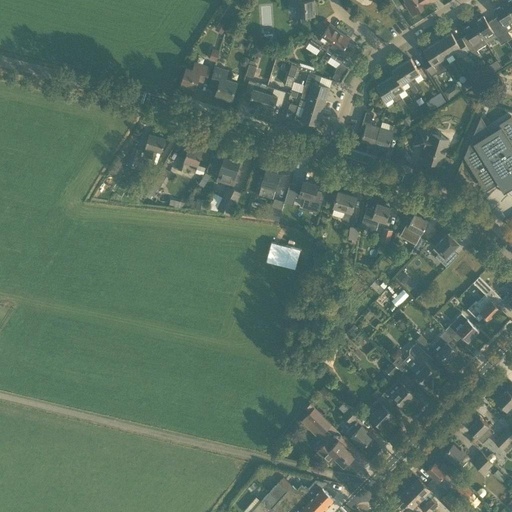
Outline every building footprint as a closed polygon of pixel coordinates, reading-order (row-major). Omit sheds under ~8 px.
[(289,0),(290,4),(295,4),(295,10),(295,16),(301,16),(301,22),(311,21),(311,15),(315,15),(314,0),(289,0)] [(405,0),(406,1),(404,2),(405,2),(406,1),(409,5),(407,6),(412,14),(427,5),(427,4),(433,0),(405,0)] [(511,28),(511,15),(502,0),(498,3),(500,5),(494,9),(498,16),(493,19),(506,40),(511,37),(508,31),(511,28)] [(511,0),(502,0),(511,15),(511,0)] [(476,17),(472,19),(487,43),(486,42),(496,36),(501,44),(506,40),(493,19),(488,22),(484,16),(478,19),(476,17)] [(487,43),(472,19),(467,22),(469,25),(463,28),(467,34),(462,38),(469,50),(476,61),(478,59),(476,56),(479,54),(477,49),(487,43)] [(219,21),(216,29),(223,32),(226,24),(219,21)] [(327,50),(339,31),(329,24),(325,30),(320,26),(309,42),(320,49),(321,46),(327,50)] [(339,31),(327,50),(332,54),(330,56),(348,68),(353,60),(347,55),(352,47),(346,44),(350,38),(339,31)] [(442,38),(451,53),(457,49),(460,55),(469,50),(462,38),(457,41),(451,32),(442,38)] [(451,53),(442,38),(433,44),(446,65),(449,62),(445,56),(451,53)] [(446,65),(433,44),(423,50),(427,56),(422,59),(431,74),(436,70),(437,72),(443,68),(442,67),(446,65)] [(212,48),(209,58),(216,60),(219,50),(212,48)] [(401,64),(418,90),(422,88),(418,81),(417,82),(414,76),(420,73),(411,58),(401,64)] [(186,67),(181,83),(195,88),(199,77),(206,79),(210,67),(195,62),(193,69),(186,67)] [(261,67),(256,66),(249,63),(246,74),(253,77),(254,73),(258,74),(261,67)] [(394,74),(404,88),(401,84),(407,81),(410,87),(414,93),(418,90),(401,64),(392,70),(394,74)] [(214,66),(209,84),(217,86),(215,94),(232,99),(237,82),(225,78),(228,70),(214,66)] [(302,93),(325,100),(330,87),(319,83),(321,76),(309,72),(305,84),(311,86),(308,94),(302,92),(302,93)] [(335,72),(332,77),(338,81),(341,76),(335,72)] [(285,84),(292,86),(295,77),(288,74),(285,84)] [(406,105),(402,98),(398,92),(404,88),(394,74),(385,80),(402,107),(406,105)] [(248,104),(260,108),(267,85),(249,80),(244,94),(250,96),(248,104)] [(399,109),(402,107),(385,80),(376,86),(385,100),(391,96),(395,102),(399,109)] [(444,90),(448,97),(460,90),(456,83),(444,90)] [(267,85),(260,108),(273,112),(275,104),(281,106),(286,91),(267,85)] [(321,113),(325,100),(302,93),(298,91),(297,95),(301,96),(301,97),(307,99),(304,107),(321,113)] [(431,110),(439,106),(433,96),(425,101),(431,110)] [(317,126),(321,113),(304,107),(301,116),(296,114),(294,119),(317,126)] [(511,173),(511,117),(511,115),(488,129),(480,116),(464,155),(486,190),(511,173)] [(369,146),(373,147),(380,127),(370,124),(372,119),(368,117),(361,140),(367,142),(366,145),(367,145),(368,145),(370,146),(369,146)] [(285,126),(293,129),(295,123),(287,120),(285,126)] [(297,123),(295,129),(302,132),(304,125),(297,123)] [(389,130),(380,127),(373,147),(377,148),(379,149),(380,149),(381,146),(388,148),(395,126),(391,125),(389,130)] [(419,130),(414,144),(427,148),(424,160),(439,165),(442,155),(443,156),(449,139),(432,133),(432,134),(419,130)] [(165,138),(149,133),(145,147),(146,147),(144,156),(151,158),(153,150),(161,152),(165,138)] [(203,150),(188,145),(185,158),(182,157),(178,169),(185,171),(188,161),(198,165),(203,150)] [(136,167),(141,150),(133,147),(127,164),(136,167)] [(218,179),(224,181),(233,183),(234,180),(240,161),(224,156),(220,170),(221,170),(218,179)] [(169,171),(162,166),(145,195),(152,199),(169,171)] [(274,170),(272,171),(266,169),(262,181),(259,180),(256,192),(262,194),(263,193),(273,196),(275,187),(276,188),(280,173),(278,173),(277,171),(274,170)] [(137,183),(149,187),(151,180),(139,176),(137,183)] [(318,184),(303,180),(299,194),(306,196),(303,206),(311,208),(314,198),(318,184)] [(290,182),(284,202),(293,205),(299,184),(290,182)] [(230,214),(241,192),(228,185),(217,207),(230,214)] [(332,213),(343,217),(342,218),(348,220),(351,211),(356,196),(338,191),(334,206),(332,213)] [(196,208),(201,209),(207,209),(208,199),(197,198),(196,208)] [(268,210),(266,217),(274,219),(277,220),(278,221),(283,202),(274,199),(271,211),(268,210)] [(391,207),(389,206),(389,204),(388,203),(386,203),(384,205),(377,202),(375,209),(367,207),(362,224),(376,228),(378,219),(386,221),(391,207)] [(420,237),(421,234),(428,221),(415,214),(409,225),(406,223),(400,235),(415,243),(419,236),(420,237)] [(352,242),(356,243),(358,227),(350,226),(348,238),(352,239),(352,242)] [(384,228),(381,239),(389,242),(392,230),(384,228)] [(440,251),(435,256),(446,266),(456,256),(450,251),(459,242),(454,237),(455,236),(450,231),(449,233),(448,232),(434,246),(440,251)] [(416,255),(428,241),(420,237),(419,236),(415,243),(411,252),(416,255)] [(405,284),(411,276),(401,268),(394,276),(405,284)] [(486,294),(492,288),(479,275),(473,282),(486,294)] [(508,292),(502,299),(511,308),(511,275),(505,282),(511,288),(511,292),(511,294),(508,292)] [(500,308),(492,300),(484,307),(477,299),(467,309),(479,320),(484,315),(488,320),(500,308)] [(463,324),(457,330),(451,324),(445,329),(457,341),(462,335),(468,341),(479,330),(468,319),(467,319),(461,313),(457,318),(463,324)] [(417,330),(411,336),(415,339),(420,334),(417,330)] [(435,339),(443,347),(437,353),(447,362),(458,352),(448,342),(451,338),(444,331),(435,339)] [(429,342),(420,334),(415,339),(424,348),(429,342)] [(408,363),(407,363),(417,373),(415,374),(426,385),(437,373),(427,363),(432,358),(416,341),(409,348),(409,353),(413,357),(407,363),(408,363)] [(402,369),(407,363),(408,363),(407,363),(399,355),(393,361),(402,369)] [(399,380),(396,383),(400,387),(392,395),(403,406),(414,394),(408,388),(414,382),(404,373),(398,379),(399,380)] [(325,384),(321,391),(326,394),(331,387),(325,384)] [(511,405),(511,384),(497,401),(507,411),(511,405)] [(366,409),(371,415),(382,427),(394,415),(388,409),(393,404),(382,393),(373,402),(366,409)] [(344,413),(342,414),(352,424),(346,431),(362,447),(371,438),(365,432),(367,430),(361,424),(361,425),(355,419),(359,415),(345,401),(339,407),(344,413)] [(313,407),(309,412),(305,416),(322,433),(331,425),(313,407)] [(490,426),(481,417),(469,429),(483,442),(494,431),(489,426),(490,426)] [(511,433),(507,428),(495,441),(506,452),(511,446),(511,433)] [(343,466),(353,456),(338,440),(333,445),(329,440),(317,451),(329,462),(334,456),(343,466)] [(470,457),(462,449),(461,451),(454,444),(445,453),(460,468),(470,457)] [(483,453),(473,462),(486,475),(490,470),(488,468),(493,463),(483,453)] [(466,498),(473,491),(443,462),(440,465),(436,461),(427,470),(433,476),(430,479),(445,495),(449,492),(441,484),(447,479),(466,498)] [(432,509),(437,504),(431,498),(434,494),(429,490),(430,489),(419,478),(410,487),(432,509)] [(310,489),(308,491),(326,508),(335,499),(317,482),(310,489)] [(302,497),(300,499),(313,511),(321,511),(326,508),(308,491),(310,489),(306,485),(303,489),(307,492),(302,497)] [(429,511),(432,509),(410,487),(400,496),(412,507),(417,503),(419,504),(418,505),(425,511),(429,511)] [(299,500),(292,507),(297,511),(313,511),(300,499),(302,497),(298,494),(295,497),(299,500)] [(453,511),(457,509),(444,496),(440,500),(452,511),(453,511)] [(287,511),(297,511),(292,507),(294,505),(290,502),(287,505),(291,509),(287,511)]
